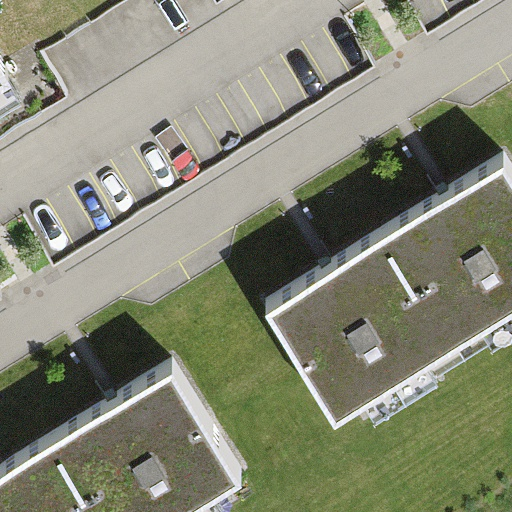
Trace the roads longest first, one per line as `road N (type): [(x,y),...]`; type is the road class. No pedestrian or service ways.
road 1 (residential): [(0,332),(511,21)]
road 2 (residential): [(0,195),(329,0)]
